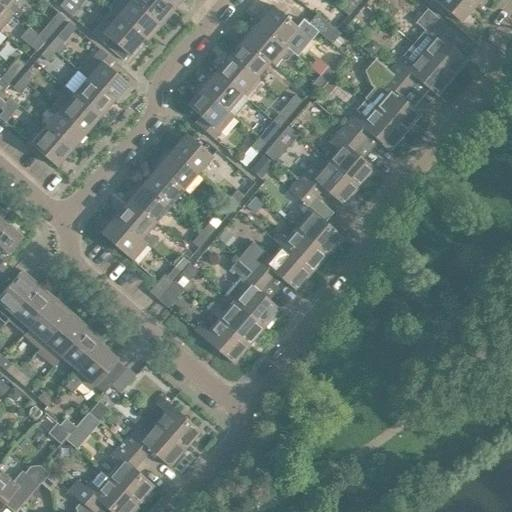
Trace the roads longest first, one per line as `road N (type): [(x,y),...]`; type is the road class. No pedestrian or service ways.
road 1 (unclassified): [(238,407),(370,257),(372,215),(497,77),(494,27),(511,7)]
road 2 (unclassified): [(61,224),(155,113),(158,84),(232,0)]
road 3 (unclassified): [(238,407),(70,265),(61,224)]
road 4 (unclassified): [(172,511),(242,430),(238,407)]
